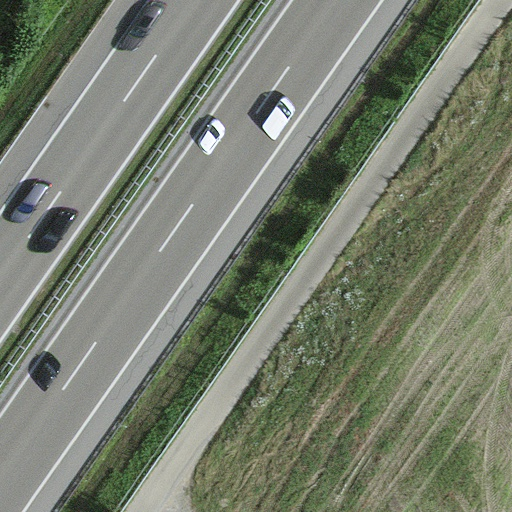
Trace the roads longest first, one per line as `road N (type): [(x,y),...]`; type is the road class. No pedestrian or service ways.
road 1 (track): [(506,0),(140,511)]
road 2 (motorway): [(0,484),(340,0)]
road 3 (motorway): [(194,0),(0,277)]
